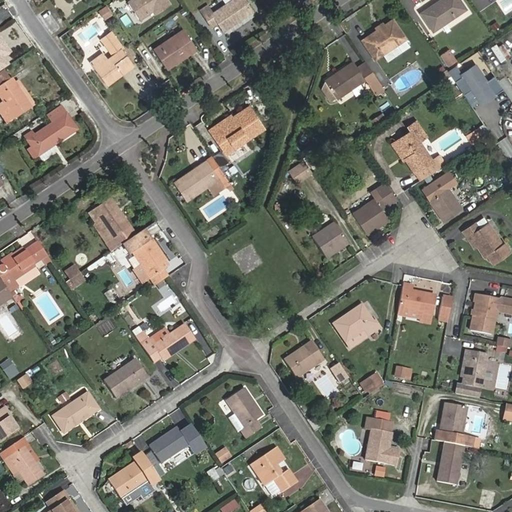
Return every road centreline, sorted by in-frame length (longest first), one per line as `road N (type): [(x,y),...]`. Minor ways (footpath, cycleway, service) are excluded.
road 1 (residential): [(245,355),(75,471),(100,511)]
road 2 (residential): [(245,355),(201,299),(198,257),(120,142)]
road 3 (residential): [(328,0),(125,139)]
road 4 (residential): [(424,233),(245,355)]
road 5 (residential): [(352,500),(245,355)]
road 6 (residential): [(125,139),(28,0)]
road 7 (residential): [(120,142),(0,225)]
